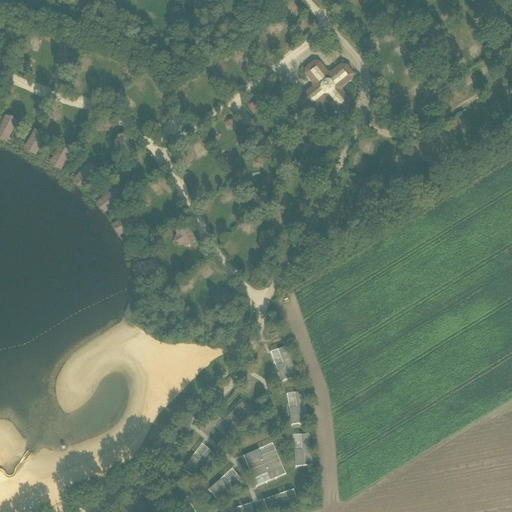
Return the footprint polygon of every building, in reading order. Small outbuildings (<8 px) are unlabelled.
[(474,61),(482,55),(476,47),(468,53),(474,61)] [(301,102),(305,107),(308,110),(314,111),(324,103),(327,104),(335,113),(340,114),(349,107),(350,101),(343,92),(343,88),(353,81),(353,74),(346,66),(340,65),(331,73),(327,72),(320,63),(314,63),(305,69),(304,75),(312,85),(314,85),(314,88),(312,88),(302,96),(301,102)] [(144,98),(150,92),(139,80),(133,86),(144,98)] [(182,91),(175,97),(181,103),(188,97),(182,91)] [(36,99),(31,113),(41,116),(46,103),(36,99)] [(123,134),(111,146),(123,157),(135,146),(123,134)] [(364,143),(360,151),(371,157),(375,149),(364,143)] [(106,214),(122,195),(112,187),(96,205),(106,214)] [(225,216),(232,224),(242,215),(235,207),(225,216)] [(187,227),(173,237),(182,251),(197,241),(187,227)] [(155,259),(131,266),(135,278),(159,271),(155,259)] [(286,347),(278,350),(283,365),(289,380),(297,377),(286,347)] [(303,392),(294,394),(297,409),(299,425),(308,424),(303,392)] [(252,416),(241,404),(235,409),(240,416),(229,426),(223,431),(229,438),(252,416)] [(309,435),(300,436),(302,452),(304,467),(313,467),(309,435)] [(198,463),(189,475),(196,481),(215,456),(208,450),(198,463)] [(250,472),(279,460),(275,452),(261,458),(246,464),(250,472)] [(282,468),(279,460),(250,472),(253,480),(268,474),(282,468)] [(225,487),(213,497),(219,504),(243,483),(237,476),(225,487)] [(283,511),(299,507),(296,498),(281,503),(266,508),(266,511),(283,511)] [(193,511),(188,501),(173,510),(174,511),(193,511)]
